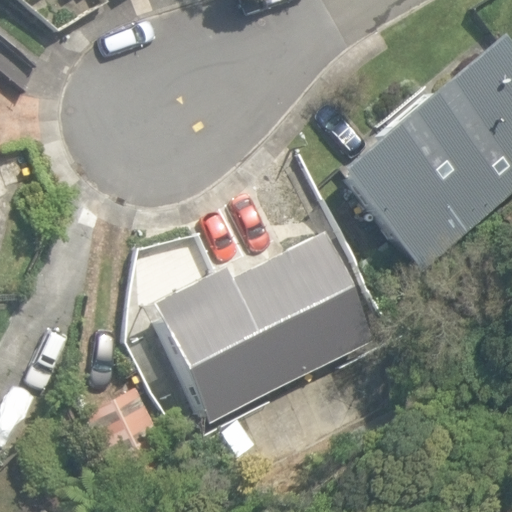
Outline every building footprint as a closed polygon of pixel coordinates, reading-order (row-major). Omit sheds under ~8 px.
[(323,171),(407,272),(511,184),(511,69),(496,51),(484,37),(468,51),(323,171)] [(0,158),(0,175),(4,187),(32,178),(24,151),(0,158)] [(137,305),(198,425),(362,342),(307,233),(216,279),(210,268),(137,305)] [(472,323),(490,341),(507,324),(489,306),(472,323)] [(75,417),(113,487),(166,459),(128,388),(75,417)]
